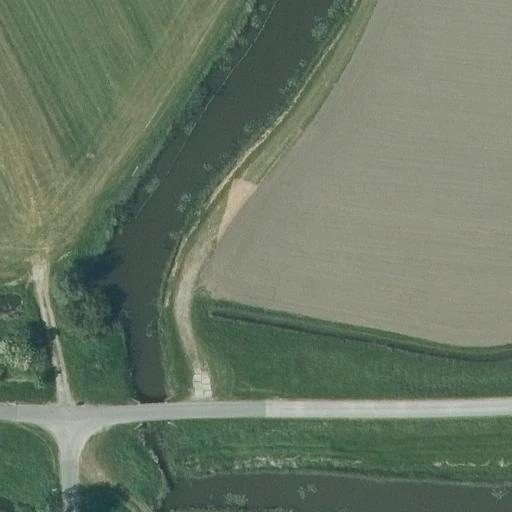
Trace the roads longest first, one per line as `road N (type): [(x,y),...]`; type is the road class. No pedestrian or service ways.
road 1 (unclassified): [(511,401),(189,413)]
road 2 (unclassified): [(64,415),(189,413)]
